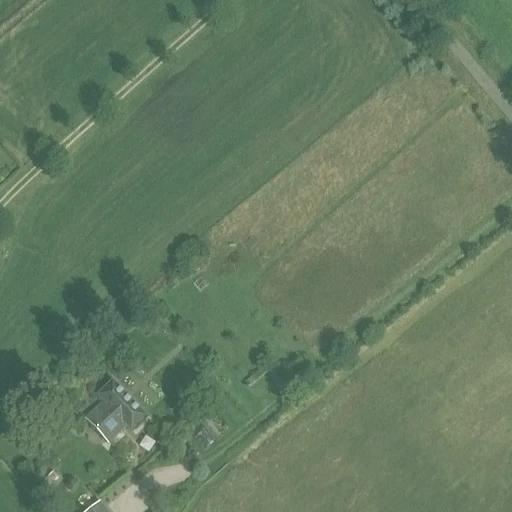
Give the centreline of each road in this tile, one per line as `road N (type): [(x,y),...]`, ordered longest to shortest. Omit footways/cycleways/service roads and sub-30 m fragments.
road 1 (unknown): [(511,212),(225,447)]
road 2 (track): [(0,205),(226,0)]
road 3 (unclassified): [(511,113),(416,0)]
